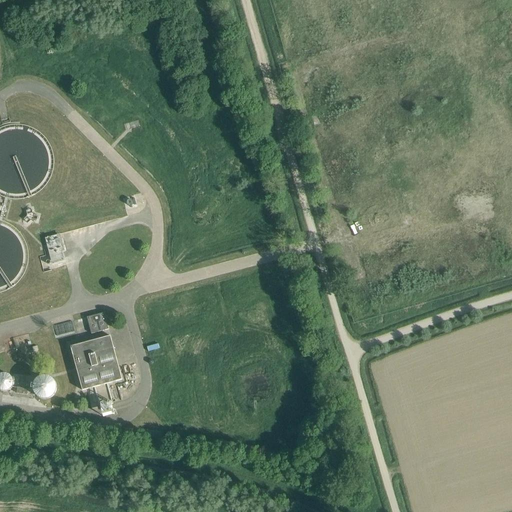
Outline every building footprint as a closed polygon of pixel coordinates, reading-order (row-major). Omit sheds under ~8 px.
[(24,219),(28,223),(30,221),(33,220),(37,221),(38,216),(34,215),(33,213),(32,209),(26,211),(27,215),(27,217),(24,219)] [(45,238),(53,265),(65,261),(63,252),(65,251),(60,233),(45,238)] [(104,313),(87,317),(91,334),(109,329),(104,313)] [(111,336),(70,347),(82,390),(122,380),(111,336)] [(0,391),(3,392),(5,392),(8,391),(10,389),(12,387),(13,384),(13,381),(12,378),(10,375),(7,374),(4,373),(1,373),(0,373),(0,391)] [(33,390),(35,394),(37,396),(40,398),(43,399),(47,399),(50,398),(53,396),(55,393),(56,389),(56,385),(55,382),(53,379),(49,377),(45,376),(42,376),(39,378),(36,380),(34,383),(33,387),(33,390)]
